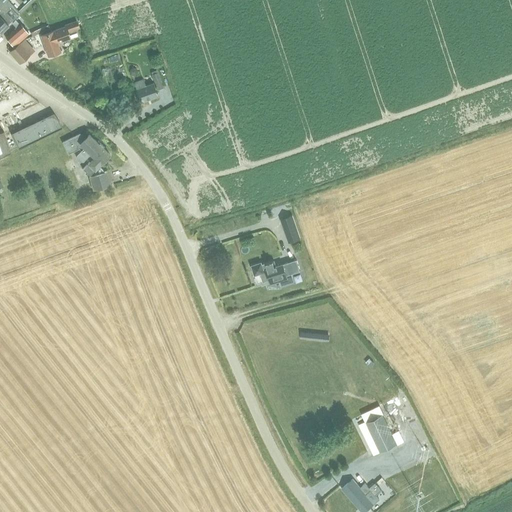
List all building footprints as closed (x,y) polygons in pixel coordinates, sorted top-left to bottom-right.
[(3,14),(10,7),(13,5),(7,0),(0,0),(0,12),(1,12),(3,14)] [(1,12),(0,12),(0,34),(9,25),(8,25),(12,21),(19,15),(10,7),(3,14),(1,12)] [(75,28),(79,27),(77,21),(65,25),(65,26),(41,35),(48,55),(60,51),(56,42),(69,36),(70,39),(78,36),(75,28)] [(21,25),(6,39),(14,47),(22,40),(29,34),(28,33),(21,25)] [(29,34),(22,40),(49,29),(50,29),(48,25),(47,25),(28,33),(29,34)] [(19,63),(33,50),(24,39),(10,52),(19,63)] [(152,75),(157,89),(163,87),(157,72),(152,75)] [(158,95),(156,92),(157,91),(157,90),(156,90),(153,83),(145,85),(143,79),(132,83),(139,102),(158,95)] [(59,120),(54,112),(53,112),(44,117),(31,123),(11,133),(19,149),(28,144),(62,127),(59,121),(59,120)] [(0,157),(7,154),(9,153),(11,152),(9,148),(7,140),(4,131),(3,131),(0,132),(0,157)] [(104,162),(108,158),(107,157),(110,154),(103,148),(104,147),(98,140),(97,142),(89,134),(85,138),(80,134),(68,139),(60,143),(63,148),(66,155),(69,154),(70,153),(80,148),(82,149),(76,155),(77,158),(79,160),(82,160),(86,157),(90,161),(83,168),(90,174),(94,169),(99,173),(90,176),(94,190),(110,185),(106,171),(105,172),(98,166),(103,161),(104,162)] [(290,241),(300,238),(292,215),(282,219),(290,241)] [(297,254),(299,259),(306,257),(304,251),(303,247),(298,249),(300,253),(297,254)] [(279,281),(281,287),(295,282),(292,274),(300,271),(296,259),(283,264),(283,263),(277,265),(276,265),(274,261),(270,262),(270,261),(268,262),(268,263),(265,264),(265,263),(262,264),(261,262),(251,265),(254,275),(260,273),(263,282),(269,280),(271,284),(279,281)] [(366,422),(360,425),(370,446),(375,443),(379,451),(396,443),(396,444),(402,441),(398,432),(392,434),(383,415),(384,414),(380,406),(362,414),(366,422)] [(352,479),(341,488),(363,511),(373,502),(378,498),(375,495),(381,490),(374,483),(369,488),(364,483),(360,487),(352,479)]
